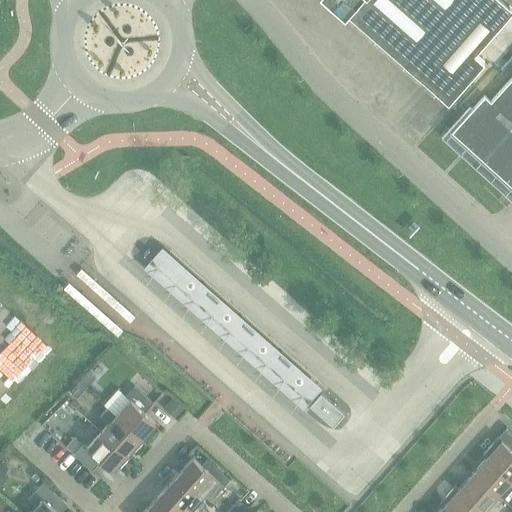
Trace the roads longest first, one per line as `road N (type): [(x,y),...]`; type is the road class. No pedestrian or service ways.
road 1 (secondary): [(511,341),(261,149),(175,72)]
road 2 (unclassified): [(511,258),(328,93),(252,0)]
road 3 (residential): [(114,511),(190,428),(287,511)]
road 4 (residential): [(403,511),(491,410)]
